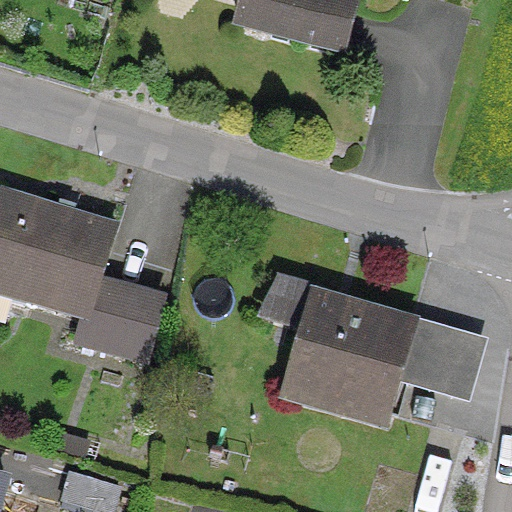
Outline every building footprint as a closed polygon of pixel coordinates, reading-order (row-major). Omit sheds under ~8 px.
[(241,0),(234,27),(339,55),(354,0),(241,0)] [(85,323),(96,290),(112,237),(0,201),(0,320),(1,321),(6,306),(20,311),(22,304),(83,323),(85,323)] [(96,290),(85,323),(83,323),(75,347),(134,363),(150,304),(96,290)] [(285,397),(380,424),(405,335),(312,309),(285,397)] [(58,506),(80,511),(109,511),(115,492),(66,479),(58,506)]
